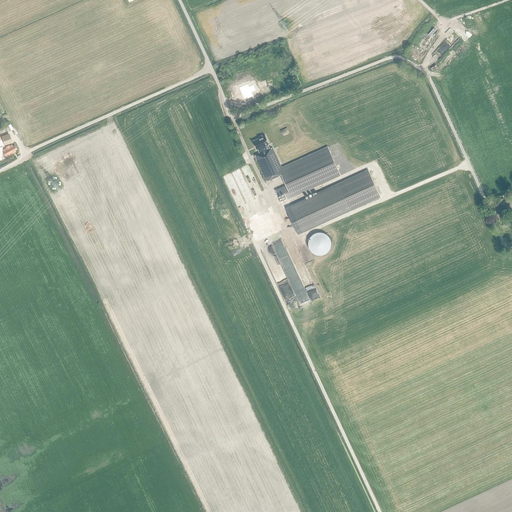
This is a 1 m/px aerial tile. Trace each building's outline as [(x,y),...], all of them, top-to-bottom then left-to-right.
[(247,79),(243,71),(235,74),(238,83),(247,79)] [(247,84),(239,88),(244,100),(253,96),(251,93),(256,91),(253,85),(249,87),(247,84)] [(0,159),(1,160),(2,147),(1,147),(1,145),(3,144),(4,145),(13,142),(10,136),(1,139),(2,139),(1,140),(0,139),(1,139),(0,137),(0,159)] [(265,136),(262,137),(261,136),(258,137),(259,138),(252,141),(254,146),(256,150),(257,149),(259,154),(254,156),(265,182),(281,175),(286,185),(281,187),(287,199),(321,184),(341,175),(329,148),(303,160),(282,169),(281,169),(272,148),(269,149),(267,145),(268,144),(265,136)] [(381,196),(369,170),(290,206),(302,232),(381,196)] [(499,204),(493,206),(496,214),(508,210),(503,199),(498,201),(499,204)] [(308,241),(308,244),(308,247),(310,250),(311,252),(314,254),(316,255),(319,255),(322,255),(325,254),(327,252),(329,250),(330,247),(331,244),(330,241),(329,238),(327,236),(325,234),(322,233),(319,232),(316,233),(314,234),(311,236),(310,238),(308,241)] [(311,302),(321,298),(313,281),(303,285),(308,297),(309,296),(311,302)]
